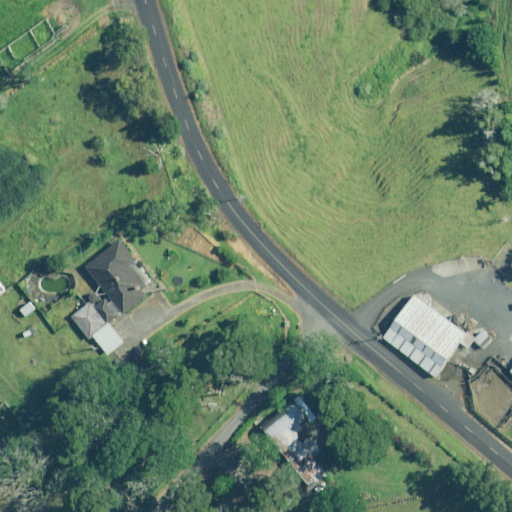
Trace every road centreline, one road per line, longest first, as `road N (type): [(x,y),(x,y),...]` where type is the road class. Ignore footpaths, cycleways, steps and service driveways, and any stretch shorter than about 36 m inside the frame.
road 1 (unclassified): [(146,0),(190,136),(234,214),(285,275),(511,469)]
road 2 (track): [(140,511),(327,311)]
